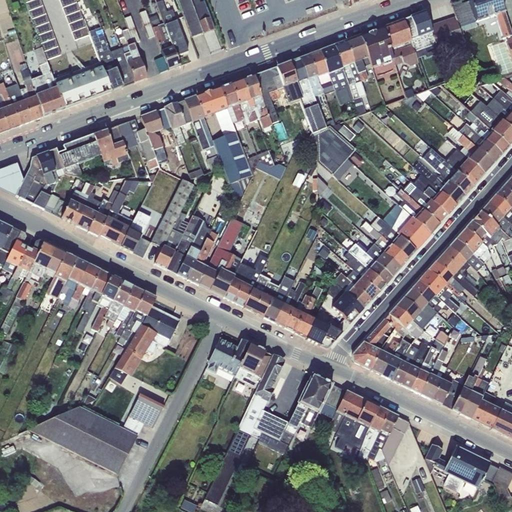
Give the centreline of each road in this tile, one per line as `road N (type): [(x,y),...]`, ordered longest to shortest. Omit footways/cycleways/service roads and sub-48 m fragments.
road 1 (secondary): [(0,152),(420,0)]
road 2 (residential): [(511,162),(329,368)]
road 3 (tertiary): [(221,314),(0,206)]
road 4 (residential): [(221,314),(121,511)]
road 5 (tertiary): [(511,456),(329,368)]
road 6 (tertiary): [(329,368),(221,314)]
